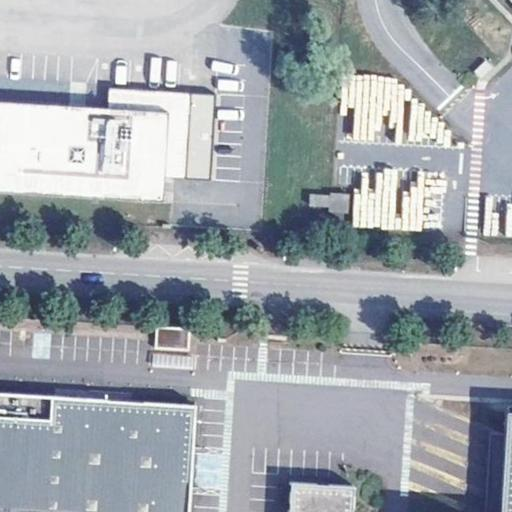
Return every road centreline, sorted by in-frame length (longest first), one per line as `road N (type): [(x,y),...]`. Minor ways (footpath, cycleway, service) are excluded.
road 1 (unclassified): [(0,267),(511,298)]
road 2 (unknown): [(0,347),(254,364)]
road 3 (unknown): [(368,290),(370,368),(254,364)]
road 4 (unknown): [(254,364),(241,511)]
road 5 (unknown): [(511,374),(370,368)]
